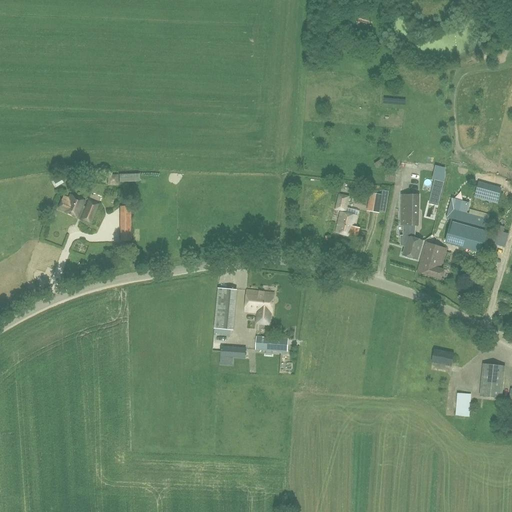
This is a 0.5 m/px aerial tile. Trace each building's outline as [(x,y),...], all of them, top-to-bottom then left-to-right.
[(396,171),(386,169),(385,181),(394,183),(396,171)] [(108,185),(117,186),(118,175),(108,175),(108,185)] [(64,183),(61,178),(55,181),(58,187),(64,183)] [(445,191),(463,194),(465,181),(447,178),(445,191)] [(439,198),(444,183),(434,180),(432,186),(437,188),(435,197),(439,198)] [(501,190),(478,184),(474,196),(498,203),(501,190)] [(383,190),(382,195),(383,195),(380,212),(385,213),(389,191),(383,190)] [(380,212),(383,195),(382,195),(370,193),(367,211),(379,213),(380,212)] [(346,211),(349,197),(339,195),(336,209),(346,211)] [(416,195),(403,195),(402,235),(400,235),(400,246),(406,247),(403,257),(417,260),(422,242),(413,239),(414,236),(413,236),(413,225),(415,225),(416,195)] [(81,218),(81,219),(90,223),(96,208),(87,205),(86,208),(82,206),(84,201),(70,196),(67,202),(62,200),(58,210),(78,218),(78,217),(81,218)] [(446,216),(451,218),(444,243),(484,254),(493,221),(466,214),(468,204),(451,199),(446,216)] [(118,206),(119,231),(130,230),(129,205),(118,206)] [(355,228),(358,217),(359,211),(347,208),(346,214),(341,213),(336,234),(357,239),(359,229),(355,228)] [(146,235),(146,223),(134,223),(134,235),(146,235)] [(446,249),(426,243),(417,273),(441,280),(444,270),(440,269),(446,249)] [(230,335),(230,330),(234,290),(218,288),(214,328),(215,329),(215,334),(230,335)] [(247,291),(245,312),(257,313),(257,323),(268,324),(269,314),(272,314),(274,294),(264,293),(260,292),(247,291)] [(281,340),(257,338),(256,349),(280,351),(281,340)] [(429,347),(430,360),(452,359),(451,346),(429,347)] [(221,347),(221,357),(232,357),(233,348),(221,347)] [(501,398),(505,367),(483,364),(480,396),(501,398)] [(469,417),(471,394),(458,394),(456,416),(469,417)]
